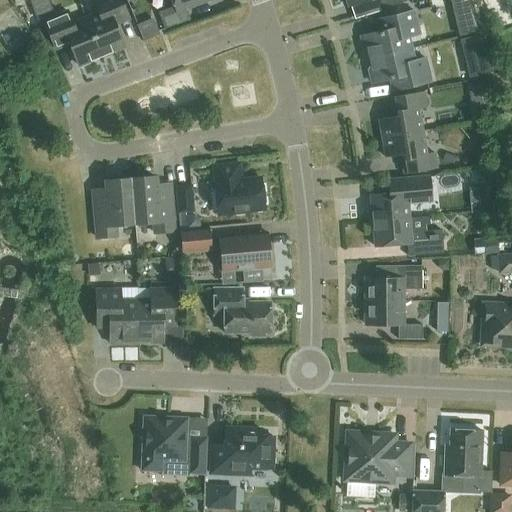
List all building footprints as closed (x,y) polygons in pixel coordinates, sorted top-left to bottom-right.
[(85,18),(101,56),(124,47),(115,24),(129,19),(121,0),(94,0),(99,12),(85,18)] [(186,8),(207,0),(172,0),(176,11),(160,17),(165,29),(190,19),(186,8)] [(406,0),(346,0),(348,6),(367,0),(370,0),(374,11),(407,1),(406,0)] [(467,0),(449,0),(453,15),(471,10),(467,0)] [(369,59),(412,48),(409,36),(420,34),(414,10),(376,20),(378,32),(360,36),(363,49),(367,51),(369,59)] [(101,56),(85,18),(73,23),(67,11),(44,21),(56,49),(69,43),(79,65),(101,56)] [(152,15),(139,20),(146,40),(159,35),(152,15)] [(412,48),(369,59),(370,67),(368,70),(371,83),(390,78),(392,90),(431,81),(425,58),(415,60),(412,48)] [(490,82),(468,86),(474,121),(496,117),(490,82)] [(382,138),(422,131),(418,109),(427,107),(424,92),(391,97),(394,117),(379,119),(382,138)] [(422,131),(382,138),(385,157),(400,155),(404,174),(437,168),(434,152),(426,154),(422,131)] [(477,146),(472,158),(486,164),(491,152),(477,146)] [(248,210),(265,208),(261,178),(242,181),(239,163),(213,166),(215,184),(214,184),(217,214),(235,212),(238,213),(241,214),(245,212),(248,210)] [(472,170),(462,171),(462,182),(472,181),(472,170)] [(495,174),(479,175),(482,209),(498,208),(495,174)] [(131,178),(135,224),(154,222),(155,233),(174,232),(170,184),(155,185),(155,176),(131,178)] [(372,210),(369,210),(370,221),(409,217),(408,203),(422,201),(422,203),(431,202),(430,190),(429,176),(388,180),(389,193),(371,195),(372,210)] [(135,224),(131,178),(107,180),(108,189),(93,190),(97,238),(116,236),(115,225),(135,224)] [(186,212),(194,211),(191,185),(176,187),(179,212),(186,212)] [(450,196),(453,209),(472,204),(468,191),(450,196)] [(186,212),(179,212),(180,230),(201,228),(200,219),(194,214),(186,215),(186,212)] [(409,217),(370,221),(371,232),(374,232),(375,246),(407,244),(408,256),(436,253),(443,253),(442,230),(426,231),(425,216),(409,217)] [(180,230),(182,254),(212,251),(210,227),(201,228),(180,230)] [(267,232),(219,237),(223,271),(270,266),(270,261),(271,259),(271,252),(269,251),(267,232)] [(498,238),(473,240),(474,255),(499,253),(498,238)] [(88,253),(89,263),(101,261),(100,252),(88,253)] [(511,253),(497,254),(498,274),(511,273),(511,253)] [(180,257),(165,258),(165,273),(180,272),(180,257)] [(437,259),(437,266),(442,271),(449,271),(449,259),(437,259)] [(100,264),(87,264),(88,275),(100,275),(100,264)] [(366,301),(403,301),(403,289),(422,289),(422,266),(398,266),(398,278),(366,278),(366,301)] [(138,300),(139,340),(150,340),(150,343),(163,343),(163,327),(176,327),(175,288),(151,289),(151,299),(138,300)] [(264,332),(270,332),(270,302),(242,302),(242,288),(214,289),(214,315),(224,315),(224,332),(251,332),(251,337),(264,336),(264,332)] [(139,340),(138,300),(121,300),(121,289),(96,289),(97,328),(110,328),(110,344),(123,343),(123,340),(139,340)] [(403,301),(366,301),(366,325),(398,325),(398,338),(422,338),(422,324),(403,324),(403,301)] [(448,318),(448,303),(437,302),(436,318),(448,318)] [(511,349),(511,305),(500,305),(500,304),(499,303),(486,302),(484,303),(483,330),(482,330),(481,332),(480,343),(482,344),(510,346),(510,350),(511,349)] [(205,474),(207,437),(187,436),(188,418),(144,416),(141,470),(162,471),(163,461),(190,462),(189,473),(205,474)] [(272,468),(274,436),(261,436),(261,429),(225,427),(225,444),(211,444),(210,473),(250,475),(251,467),(272,468)] [(480,476),(482,430),(450,429),(449,445),(445,445),(444,475),(480,476)] [(347,432),(345,480),(347,480),(346,496),(374,497),(375,481),(393,482),(393,474),(409,475),(411,443),(395,442),(395,434),(347,432)] [(511,452),(502,452),(501,485),(511,485),(511,452)] [(208,486),(207,508),(234,509),(235,487),(208,486)] [(443,511),(444,492),(413,490),(412,511),(443,511)] [(509,511),(510,496),(492,495),(491,511),(509,511)]
